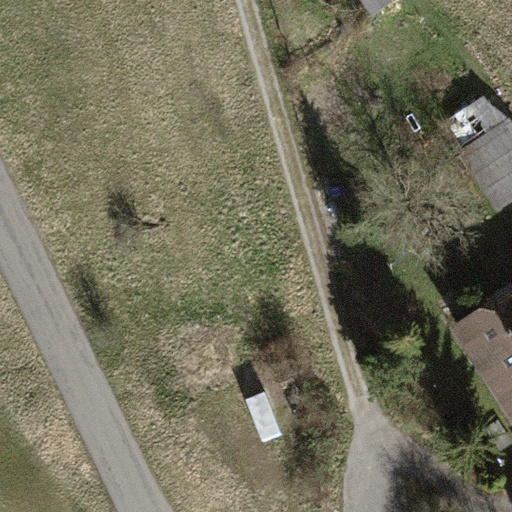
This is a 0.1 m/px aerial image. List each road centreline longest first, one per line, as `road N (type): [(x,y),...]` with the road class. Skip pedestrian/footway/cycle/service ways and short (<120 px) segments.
road 1 (track): [(372,426),(249,0)]
road 2 (unclassified): [(146,511),(0,208)]
